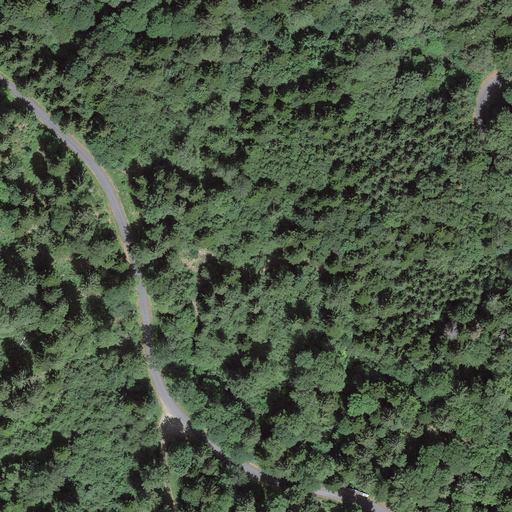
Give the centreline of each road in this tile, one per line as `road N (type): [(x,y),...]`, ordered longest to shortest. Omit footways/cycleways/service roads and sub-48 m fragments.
road 1 (unclassified): [(382,511),(255,473),(173,408),(156,376),(140,281),(108,189),(88,159),(0,79)]
road 2 (unclassified): [(511,75),(490,88),(480,118),(511,199)]
